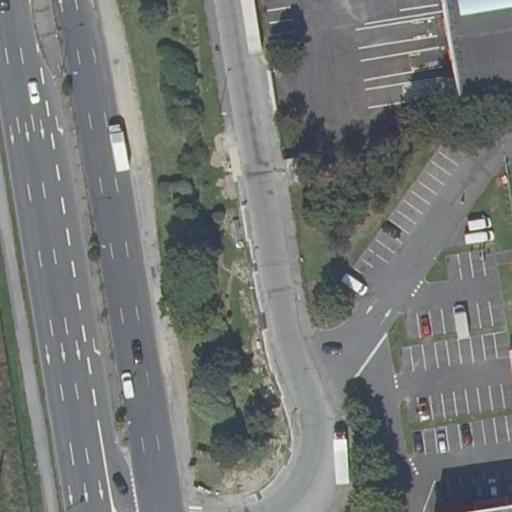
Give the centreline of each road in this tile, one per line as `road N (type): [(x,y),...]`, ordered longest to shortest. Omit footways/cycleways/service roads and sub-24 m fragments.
road 1 (tertiary): [(279,511),(311,481),(318,437),(285,333),(229,0)]
road 2 (primary): [(155,511),(72,0)]
road 3 (primary): [(7,0),(98,455)]
